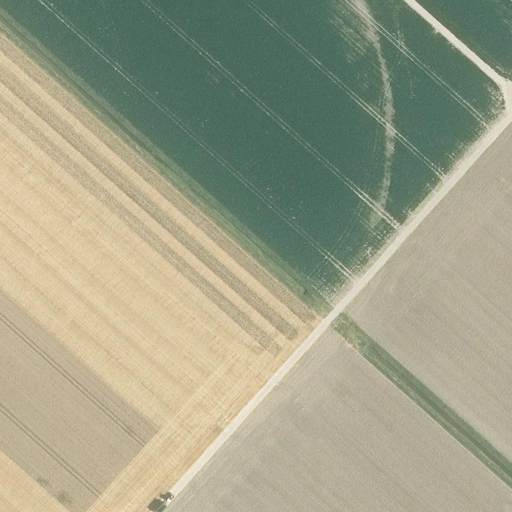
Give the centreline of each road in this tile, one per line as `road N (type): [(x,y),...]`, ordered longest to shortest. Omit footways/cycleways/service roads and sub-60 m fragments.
road 1 (track): [(157,511),(511,115)]
road 2 (track): [(511,94),(409,0)]
